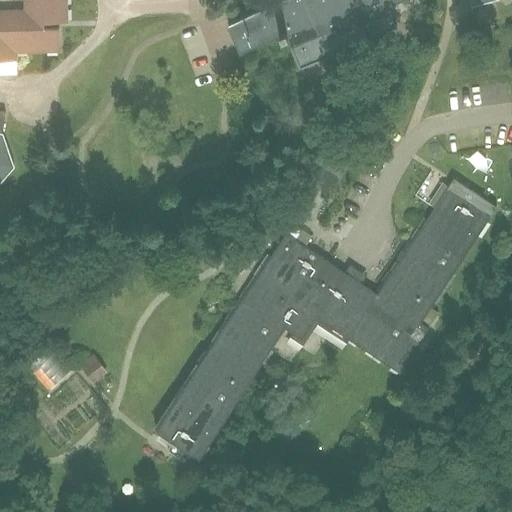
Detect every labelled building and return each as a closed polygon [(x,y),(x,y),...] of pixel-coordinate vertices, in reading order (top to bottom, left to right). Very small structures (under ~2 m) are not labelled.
[(0,0),(0,179),(12,166),(1,135),(1,134),(5,111),(0,110),(0,60),(16,60),(16,51),(59,50),(58,22),(67,21),(66,0),(0,0)] [(399,0),(280,0),(228,22),(239,50),(280,33),(287,48),(290,46),(299,67),(397,26),(387,5),(399,0)] [(397,58),(416,55),(414,45),(395,48),(397,58)] [(313,83),(337,80),(336,72),(312,75),(313,83)] [(329,194),(347,168),(330,157),(313,183),(329,194)] [(420,322),(497,205),(453,177),(377,293),(285,232),(156,429),(199,457),(284,328),(301,339),(316,316),(399,371),(428,327),(420,322)] [(94,383),(108,372),(93,352),(79,364),(94,383)]
